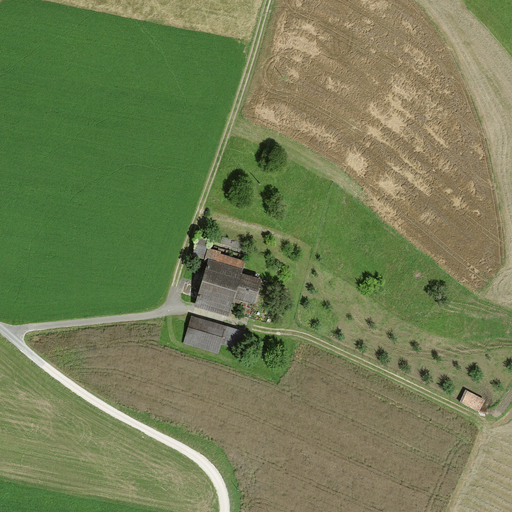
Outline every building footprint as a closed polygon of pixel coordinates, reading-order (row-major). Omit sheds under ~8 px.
[(209,260),(242,271),(245,262),(220,255),(221,252),(209,248),(205,259),(209,260)] [(209,260),(195,307),(228,318),(234,299),(241,275),(242,271),(209,260)] [(241,275),(234,299),(255,304),(262,280),(241,275)] [(243,332),(191,317),(183,344),(219,355),(222,344),(239,349),(243,332)] [(483,400),(466,392),(461,402),(478,410),(483,400)]
